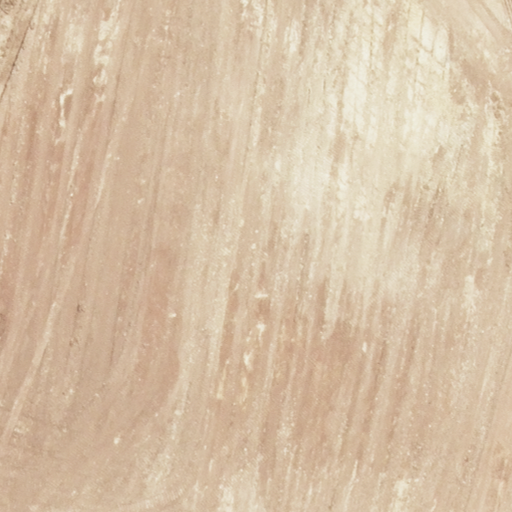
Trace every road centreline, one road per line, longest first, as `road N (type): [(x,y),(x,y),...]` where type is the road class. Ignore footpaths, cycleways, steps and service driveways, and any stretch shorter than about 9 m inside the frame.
road 1 (residential): [(511,224),(0,168)]
road 2 (residential): [(270,0),(511,32)]
